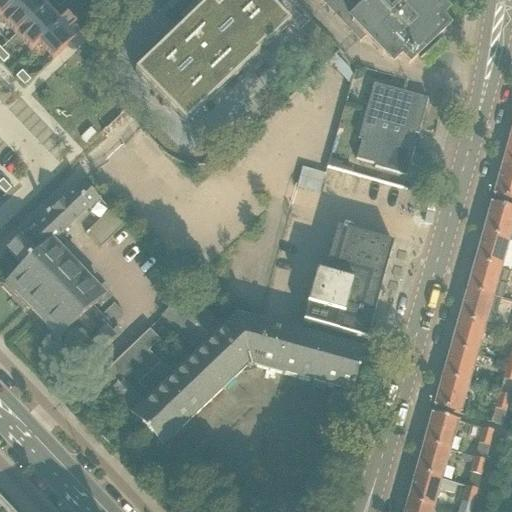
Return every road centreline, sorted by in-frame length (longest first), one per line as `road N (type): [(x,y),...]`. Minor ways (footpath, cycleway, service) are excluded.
road 1 (secondary): [(364,511),(475,125),(500,0)]
road 2 (tertiary): [(95,511),(0,413)]
